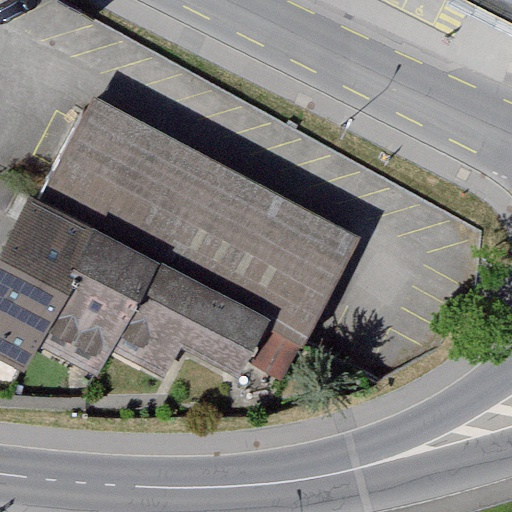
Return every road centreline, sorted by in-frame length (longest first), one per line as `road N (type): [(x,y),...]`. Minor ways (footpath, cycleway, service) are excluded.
road 1 (tertiary): [(0,474),(204,487),(346,472)]
road 2 (tertiary): [(217,0),(511,133)]
road 3 (tertiary): [(511,368),(346,472)]
road 4 (tertiary): [(346,472),(511,449)]
